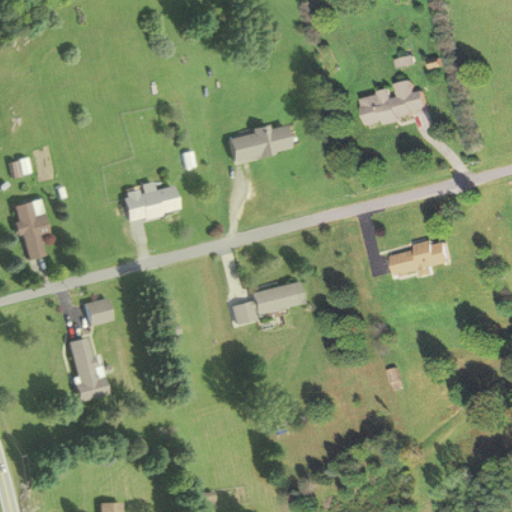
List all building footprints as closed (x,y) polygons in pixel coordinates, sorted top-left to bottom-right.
[(361,97),(366,125),(427,114),(423,91),(414,93),(412,81),(393,85),(394,90),(361,97)] [(232,163),(288,149),(281,124),(226,137),(232,163)] [(172,186),(122,194),(126,218),(176,210),(172,186)] [(48,235),(43,212),(33,215),(30,201),(11,206),(24,256),(43,252),(40,237),(48,235)] [(453,261),(448,239),(393,251),(398,276),(419,271),(420,276),(435,273),(433,265),(453,261)] [(233,320),(301,304),(296,282),(228,298),(233,320)] [(105,395),(101,374),(94,375),(85,336),(63,340),(76,401),(105,395)] [(120,511),(120,502),(100,502),(99,511),(120,511)]
